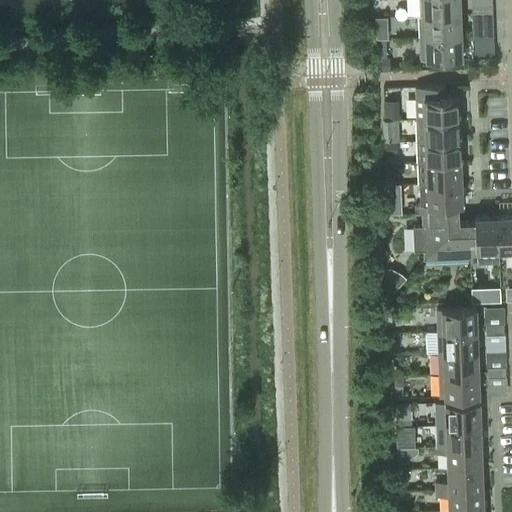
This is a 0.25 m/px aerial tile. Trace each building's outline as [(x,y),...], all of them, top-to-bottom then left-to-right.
[(419,15),(459,13),(458,0),(406,0),(407,15),(419,15)] [(420,36),(460,35),(459,13),(419,15),(420,36)] [(386,16),(376,17),(377,25),(386,24),(386,16)] [(460,35),(420,36),(421,59),(436,58),(436,64),(449,64),(448,58),(461,57),(460,35)] [(388,58),(379,58),(379,69),(389,69),(388,58)] [(415,85),(416,118),(459,116),(458,94),(446,94),(445,84),(415,85)] [(459,116),(416,118),(417,140),(460,138),(459,116)] [(384,118),(383,119),(383,136),(393,136),(392,118),(384,118)] [(460,138),(417,140),(418,154),(413,154),(414,161),(461,160),(460,138)] [(396,141),(384,141),(384,153),(396,153),(396,141)] [(461,160),(414,161),(414,169),(426,168),(427,182),(461,181),(461,160)] [(394,167),(386,167),(386,180),(394,180),(394,167)] [(461,181),(427,182),(427,197),(415,197),(415,204),(458,203),(458,204),(462,204),(461,181)] [(400,203),(388,203),(388,213),(400,212),(400,203)] [(458,203),(415,204),(416,212),(422,212),(424,257),(459,220),(458,204),(458,203)] [(511,213),(497,214),(499,249),(511,248),(511,213)] [(499,249),(497,214),(474,215),(475,219),(476,219),(478,262),(485,262),(484,250),(499,249)] [(459,220),(424,257),(470,256),(470,262),(478,262),(476,219),(475,219),(459,220)] [(479,288),(471,288),(472,301),(484,300),(484,293),(479,288)] [(437,330),(477,328),(476,306),(437,307),(437,330)] [(503,322),(494,323),(495,333),(504,333),(503,322)] [(486,333),(495,333),(494,323),(485,323),(486,333)] [(437,330),(438,352),(477,350),(477,328),(437,330)] [(388,340),(388,332),(383,332),(378,332),(378,340),(388,340)] [(438,352),(439,373),(478,372),(477,350),(438,352)] [(505,365),(496,366),(496,376),(505,376),(505,365)] [(487,376),(496,376),(496,366),(487,366),(487,376)] [(479,394),(478,372),(439,373),(440,396),(479,394)] [(446,423),(480,422),(479,399),(432,401),(433,410),(445,409),(446,423)] [(411,417),(410,401),(395,402),(395,417),(411,417)] [(481,444),(480,422),(446,423),(446,438),(434,438),(434,445),(481,444)] [(407,431),(396,431),(397,445),(407,444),(407,431)] [(447,466),(482,465),(481,444),(434,445),(434,453),(447,452),(447,466)] [(436,488),(483,487),(482,465),(447,466),(448,481),(435,481),(436,488)] [(449,510),(483,508),(483,487),(436,488),(436,496),(448,496),(449,510)]
